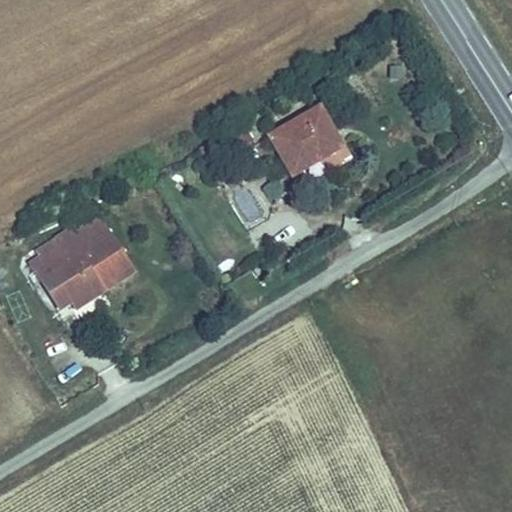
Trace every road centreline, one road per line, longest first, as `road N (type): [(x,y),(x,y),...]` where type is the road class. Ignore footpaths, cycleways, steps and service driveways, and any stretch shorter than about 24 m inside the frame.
road 1 (track): [(511,169),(0,470)]
road 2 (secondary): [(511,121),(437,0)]
